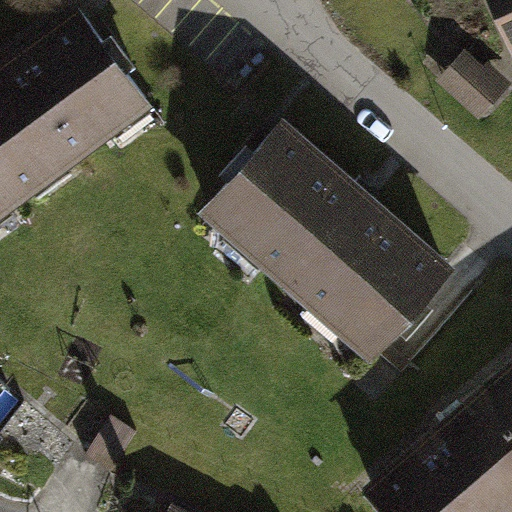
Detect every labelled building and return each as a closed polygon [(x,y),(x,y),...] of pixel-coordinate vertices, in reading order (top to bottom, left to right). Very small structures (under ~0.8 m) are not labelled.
[(511,0),(490,0),(511,49),(511,0)] [(82,3),(0,63),(0,215),(155,101),(82,3)] [(439,85),(483,123),(511,90),(467,52),(439,85)] [(452,253),(276,101),(191,199),(367,351),(452,253)] [(504,511),(511,506),(511,340),(357,473),(390,511),(504,511)] [(81,449),(108,466),(131,429),(103,412),(81,449)] [(207,511),(167,490),(154,511),(207,511)]
